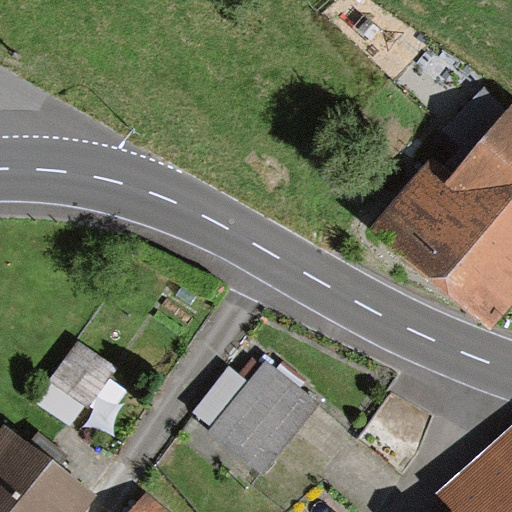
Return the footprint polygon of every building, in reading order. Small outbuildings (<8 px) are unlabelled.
[(511,294),(511,115),(455,183),(434,166),(382,227),(491,319),(511,294)] [(270,361),(192,432),(246,490),(324,419),(270,361)] [(511,511),(511,441),(445,505),(451,511),(511,511)] [(68,511),(0,454),(0,511),(68,511)] [(157,511),(142,498),(129,511),(157,511)]
